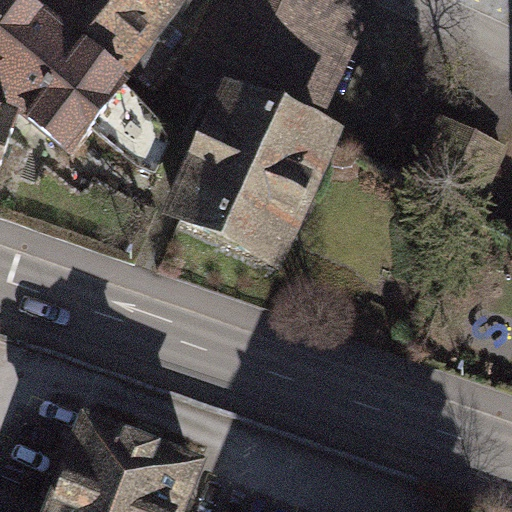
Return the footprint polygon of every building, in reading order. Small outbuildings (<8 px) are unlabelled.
[(9,0),(0,0),(0,112),(73,170),(96,143),(140,176),(158,181),(172,152),(164,133),(132,98),(136,94),(9,0)] [(59,0),(44,19),(133,85),(202,0),(59,0)] [(224,103),(163,230),(286,287),(350,154),(284,125),(295,104),(330,121),(381,17),(344,0),(221,0),(183,81),(224,103)] [(510,147),(441,115),(412,178),(481,210),(510,147)] [(0,208),(26,139),(0,128),(0,124),(1,120),(0,119),(0,208)] [(187,511),(206,466),(78,416),(40,511),(187,511)]
